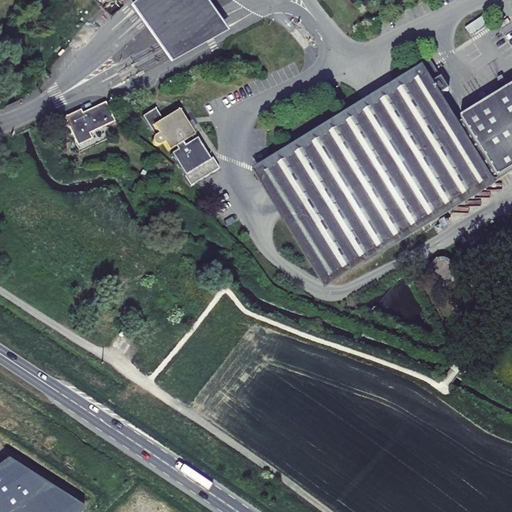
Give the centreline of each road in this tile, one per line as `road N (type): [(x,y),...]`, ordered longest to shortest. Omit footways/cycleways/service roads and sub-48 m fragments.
road 1 (track): [(0,289),(328,511)]
road 2 (primary): [(237,511),(0,353)]
